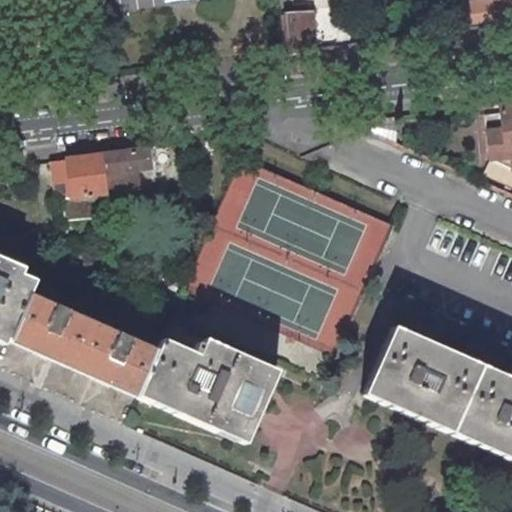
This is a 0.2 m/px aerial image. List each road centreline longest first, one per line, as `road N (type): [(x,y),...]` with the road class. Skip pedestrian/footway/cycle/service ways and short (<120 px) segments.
road 1 (residential): [(273,93),(0,128)]
road 2 (residential): [(273,93),(305,126),(511,221)]
road 3 (residential): [(511,64),(273,93)]
